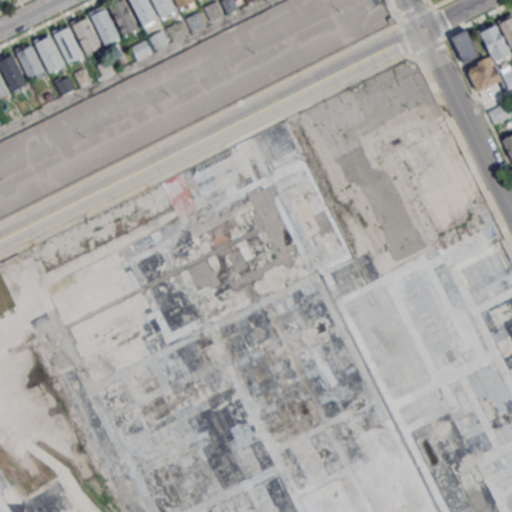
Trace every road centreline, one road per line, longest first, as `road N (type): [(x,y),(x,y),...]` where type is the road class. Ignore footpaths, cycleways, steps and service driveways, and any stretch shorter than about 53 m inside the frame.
road 1 (residential): [(0,239),(420,31)]
road 2 (residential): [(511,216),(420,31)]
